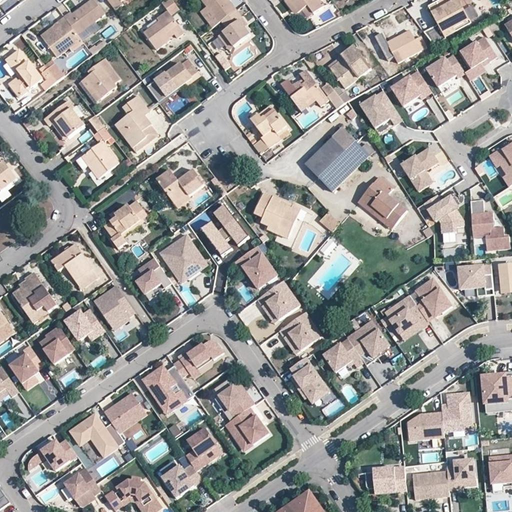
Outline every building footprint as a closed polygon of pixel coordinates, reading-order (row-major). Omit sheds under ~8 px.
[(64,17),(78,36),(95,22),(105,15),(93,0),(91,0),(72,15),(70,13),(64,17)] [(107,0),(115,11),(123,5),(121,2),(123,0),(107,0)] [(184,34),(172,18),(180,11),(171,0),(166,0),(162,3),(168,12),(157,20),(159,23),(144,34),(157,51),(171,41),(170,39),(175,35),(177,37),(178,39),(184,34)] [(236,10),(228,0),(200,0),(206,8),(200,12),(209,24),(216,20),(219,23),(222,21),(236,10)] [(300,13),(290,0),(285,0),(296,15),(300,13)] [(290,0),(300,13),(303,10),(308,18),(315,13),(309,5),(316,0),(290,0)] [(316,0),(309,5),(315,13),(325,5),(321,0),(316,0)] [(438,26),(424,33),(434,47),(445,40),(443,35),(469,21),(458,0),(435,0),(432,2),(433,4),(437,11),(432,14),(438,26)] [(428,7),(432,14),(437,11),(433,4),(428,7)] [(224,34),(234,48),(251,36),(245,28),(240,21),(242,19),(236,10),(222,21),(228,30),(224,34)] [(82,41),(78,36),(64,17),(58,22),(60,26),(43,39),(58,58),(65,53),(82,41)] [(40,35),(43,39),(60,26),(58,22),(40,35)] [(78,36),(82,41),(82,42),(101,29),(95,22),(78,36)] [(494,22),(486,27),(491,36),(500,30),(495,22),(494,22)] [(404,25),(383,36),(387,43),(407,32),(404,25)] [(390,49),(398,63),(426,48),(420,36),(414,39),(409,31),(407,32),(387,43),(383,36),(382,34),(375,38),(384,52),(390,49)] [(234,48),(224,34),(219,37),(230,51),(234,48)] [(498,57),(485,37),(461,53),(472,70),(481,64),(488,60),(489,63),(498,57)] [(82,41),(65,53),(67,56),(84,44),(82,42),(82,41)] [(104,41),(96,47),(98,51),(106,45),(104,41)] [(89,50),(92,55),(98,51),(96,47),(95,46),(89,50)] [(329,67),(345,89),(371,70),(354,48),(329,67)] [(21,81),(11,88),(18,98),(39,82),(45,91),(57,82),(48,70),(44,66),(37,71),(30,62),(29,63),(20,51),(12,57),(14,59),(8,64),(19,79),(21,81)] [(180,63),(187,57),(182,51),(175,56),(180,63)] [(230,66),(221,53),(215,57),(224,70),(230,66)] [(466,75),(455,57),(447,62),(446,59),(428,71),(439,89),(457,77),(458,80),(466,75)] [(44,66),(48,70),(55,64),(52,60),(44,66)] [(82,82),(97,102),(117,87),(114,84),(120,80),(105,60),(88,72),(91,75),(82,82)] [(168,75),(167,74),(155,82),(167,98),(185,85),(190,81),(191,84),(200,78),(187,60),(168,75)] [(48,70),(57,82),(64,76),(55,64),(48,70)] [(282,85),(302,112),(309,107),(308,105),(316,100),(321,107),(328,102),(306,72),(300,76),(302,79),(293,87),(288,80),(282,85)] [(429,87),(419,72),(393,89),(404,107),(420,97),(422,100),(426,97),(422,91),(429,87)] [(21,81),(19,79),(9,86),(11,88),(21,81)] [(154,81),(147,86),(158,101),(165,97),(154,81)] [(97,102),(82,82),(79,84),(94,104),(97,102)] [(395,126),(403,121),(384,92),(362,107),(376,130),(391,120),(395,126)] [(328,102),(336,110),(343,105),(333,93),(326,98),(328,102)] [(115,126),(132,148),(146,137),(142,133),(151,126),(145,117),(150,113),(138,97),(123,109),(128,116),(115,126)] [(56,122),(68,139),(85,126),(78,118),(72,110),(74,108),(69,102),(44,120),(49,127),(52,125),(56,122)] [(83,114),(76,106),(74,108),(72,110),(78,118),(83,114)] [(288,130),(271,106),(252,121),(265,139),(263,140),(269,149),(282,140),(279,137),(288,130)] [(163,109),(170,118),(173,116),(166,107),(163,109)] [(93,136),(105,127),(96,115),(95,116),(88,121),(93,127),(89,130),(93,136)] [(380,136),(395,126),(391,120),(376,130),(380,136)] [(68,139),(56,122),(52,125),(65,142),(68,139)] [(142,133),(146,137),(155,130),(151,126),(142,133)] [(93,136),(98,143),(103,139),(106,141),(112,137),(105,127),(93,136)] [(356,143),(342,129),(333,138),(347,151),(356,143)] [(158,135),(155,130),(146,137),(132,148),(135,152),(158,135)] [(290,133),(288,130),(279,137),(282,140),(290,133)] [(251,132),(246,135),(250,140),(254,137),(251,132)] [(260,144),(254,137),(250,140),(255,148),(260,144)] [(347,151),(333,138),(306,165),(333,192),(374,152),(369,147),(364,151),(356,143),(347,151)] [(82,159),(98,180),(119,164),(103,143),(82,159)] [(511,146),(505,152),(503,150),(495,155),(508,175),(504,178),(510,188),(511,186),(511,146)] [(439,165),(430,150),(403,168),(419,194),(429,187),(422,176),(426,173),(439,165)] [(0,189),(3,193),(18,181),(4,162),(1,164),(0,162),(0,189)] [(221,168),(228,177),(235,172),(228,163),(221,168)] [(157,182),(179,210),(191,200),(190,198),(205,186),(193,171),(184,178),(181,174),(175,178),(170,172),(157,182)] [(434,184),(426,173),(422,176),(429,187),(434,184)] [(227,193),(215,178),(211,181),(223,196),(227,193)] [(380,210),(397,224),(407,211),(388,196),(393,189),(379,178),(358,203),(375,217),(380,210)] [(301,209),(264,193),(255,214),(263,218),(261,224),(268,227),(267,230),(288,239),(301,209)] [(453,207),(456,205),(452,198),(442,205),(437,197),(425,205),(436,223),(440,220),(442,224),(443,235),(456,234),(456,228),(464,227),(463,222),(456,210),(453,207)] [(111,238),(119,250),(127,244),(123,238),(145,223),(146,225),(151,221),(150,219),(151,218),(147,212),(145,214),(137,202),(117,216),(115,212),(110,216),(114,221),(105,227),(112,237),(111,238)] [(495,230),(494,214),(485,215),(484,202),(471,202),(474,239),(486,238),(488,252),(511,250),(510,238),(505,238),(504,230),(495,230)] [(239,247),(251,239),(226,206),(214,215),(225,228),(219,233),(212,224),(202,232),(223,259),(233,251),(226,242),(232,238),(239,247)] [(392,230),(397,224),(380,210),(375,217),(392,230)] [(340,225),(328,212),(319,220),(332,234),(340,225)] [(424,231),(427,237),(433,234),(429,228),(424,231)] [(161,254),(180,281),(187,276),(182,270),(194,262),(199,268),(206,263),(187,236),(161,254)] [(329,237),(320,250),(328,256),(337,243),(329,237)] [(66,267),(82,290),(99,277),(76,245),(52,262),(59,272),(66,267)] [(278,277),(258,248),(236,263),(242,271),(245,269),(250,277),(253,275),(257,281),(254,283),(260,290),(278,277)] [(173,284),(155,259),(139,271),(144,279),(138,284),(150,301),(157,296),(153,291),(162,285),(165,289),(173,284)] [(180,281),(182,285),(208,266),(206,263),(199,268),(194,262),(182,270),(187,276),(180,281)] [(444,264),(434,264),(435,270),(436,272),(444,271),(444,264)] [(511,289),(511,264),(501,266),(503,290),(511,289)] [(495,296),(492,267),(459,270),(461,287),(478,286),(478,289),(479,297),(495,296)] [(144,279),(139,271),(132,275),(138,284),(144,279)] [(13,294),(29,318),(47,305),(51,311),(58,306),(36,274),(20,285),(22,288),(13,294)] [(453,308),(434,280),(410,297),(428,322),(442,313),(443,315),(453,308)] [(261,298),(258,300),(263,307),(268,304),(280,322),(301,307),(284,282),(261,298)] [(135,313),(117,286),(94,302),(112,327),(128,316),(129,317),(135,313)] [(422,330),(430,324),(428,322),(410,297),(386,314),(400,336),(414,327),(416,330),(421,326),(422,330)] [(268,304),(263,307),(275,325),(280,322),(268,304)] [(47,305),(29,318),(33,324),(51,311),(47,305)] [(99,337),(106,332),(90,309),(84,314),(81,311),(65,322),(79,342),(95,331),(99,337)] [(0,335),(5,332),(9,338),(16,333),(0,310),(0,335)] [(307,314),(280,332),(285,339),(290,336),(302,352),(323,337),(307,314)] [(115,331),(131,319),(129,317),(128,316),(112,327),(115,331)] [(373,322),(366,327),(372,337),(379,332),(373,322)] [(405,342),(422,330),(421,326),(416,330),(414,327),(400,336),(405,342)] [(68,354),(75,350),(60,327),(46,337),(47,339),(40,344),(55,365),(69,355),(68,354)] [(390,348),(385,341),(379,332),(372,337),(366,327),(348,339),(349,341),(365,364),(367,367),(379,359),(377,357),(390,348)] [(5,332),(0,335),(0,344),(9,338),(5,332)] [(290,336),(285,339),(297,356),(302,352),(290,336)] [(365,364),(349,341),(325,357),(337,374),(353,363),(357,369),(365,364)] [(225,354),(221,349),(219,347),(217,345),(215,343),(213,342),(211,342),(205,346),(204,346),(181,361),(175,366),(183,378),(190,374),(198,369),(212,358),(214,361),(225,354)] [(33,374),(45,367),(30,347),(24,351),(27,355),(11,366),(23,384),(35,377),(33,374)] [(181,361),(193,353),(191,350),(179,358),(181,361)] [(307,359),(291,370),(296,377),(295,378),(310,399),(317,394),(321,400),(331,392),(307,359)] [(12,397),(19,393),(2,367),(0,368),(0,393),(6,389),(10,394),(12,397)] [(176,385),(164,367),(144,381),(159,403),(163,400),(171,413),(196,396),(194,394),(184,380),(176,385)] [(194,380),(202,375),(198,369),(190,374),(194,380)] [(511,372),(505,373),(506,379),(496,380),(495,378),(485,379),(486,387),(484,387),(486,406),(511,403),(511,372)] [(39,382),(35,377),(23,384),(27,390),(39,382)] [(231,423),(255,406),(250,398),(248,400),(238,385),(236,386),(231,379),(215,391),(220,398),(229,411),(225,414),(231,423)] [(240,384),(238,385),(248,400),(250,398),(240,384)] [(6,389),(0,393),(0,400),(0,401),(10,394),(6,389)] [(120,435),(148,415),(133,395),(105,414),(113,424),(120,435)] [(473,430),(469,395),(452,396),(453,404),(449,405),(449,406),(442,406),(443,414),(444,433),(473,430)] [(216,401),(225,414),(229,411),(220,398),(216,401)] [(511,411),(511,403),(486,406),(487,414),(511,411)] [(264,427),(258,418),(262,415),(255,406),(231,423),(227,426),(240,445),(249,439),(254,446),(270,435),(264,427)] [(444,433),(443,414),(422,416),(409,424),(411,442),(445,439),(444,433)] [(268,424),(262,415),(258,418),(264,427),(268,424)] [(106,429),(96,416),(72,433),(81,446),(92,439),(105,458),(126,443),(120,435),(113,424),(106,429)] [(219,446),(207,430),(189,442),(195,451),(187,457),(192,465),(197,472),(206,466),(201,459),(219,446)] [(78,457),(67,441),(60,446),(58,442),(43,452),(47,459),(57,472),(78,457)] [(206,466),(224,454),(219,446),(201,459),(206,466)] [(29,471),(47,459),(43,452),(28,462),(28,464),(28,466),(28,469),(28,471),(29,471)] [(511,457),(490,459),(492,481),(503,480),(504,485),(511,483),(511,457)] [(450,491),(451,491),(459,491),(458,482),(476,480),(474,461),(455,463),(455,467),(448,467),(448,472),(450,491)] [(177,500),(204,482),(197,472),(192,465),(184,471),(181,466),(163,479),(177,500)] [(407,492),(405,468),(384,470),(384,473),(374,474),(366,474),(367,488),(370,491),(379,490),(379,494),(407,492)] [(98,485),(87,470),(79,476),(80,476),(66,486),(77,500),(76,501),(80,507),(84,508),(92,502),(90,500),(95,497),(102,492),(98,485)] [(443,498),(450,497),(448,472),(414,476),(416,501),(426,500),(425,496),(443,494),(443,498)] [(156,500),(146,485),(142,484),(143,481),(134,479),(133,482),(129,482),(107,498),(116,511),(124,506),(123,503),(133,496),(137,497),(145,507),(156,500)] [(323,511),(310,493),(298,502),(299,503),(287,511),(323,511)] [(143,511),(157,511),(162,509),(156,500),(145,507),(137,497),(133,496),(123,503),(124,506),(134,499),(143,511)] [(0,511),(10,504),(5,497),(0,501),(0,511)]
